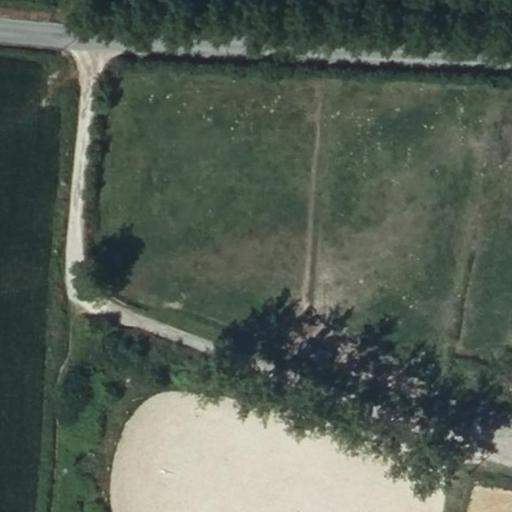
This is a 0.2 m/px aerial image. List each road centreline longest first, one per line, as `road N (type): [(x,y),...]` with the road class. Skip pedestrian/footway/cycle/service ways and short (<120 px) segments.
road 1 (tertiary): [(511,66),(0,35)]
road 2 (track): [(72,281),(97,310),(511,464)]
road 3 (track): [(72,281),(91,45)]
